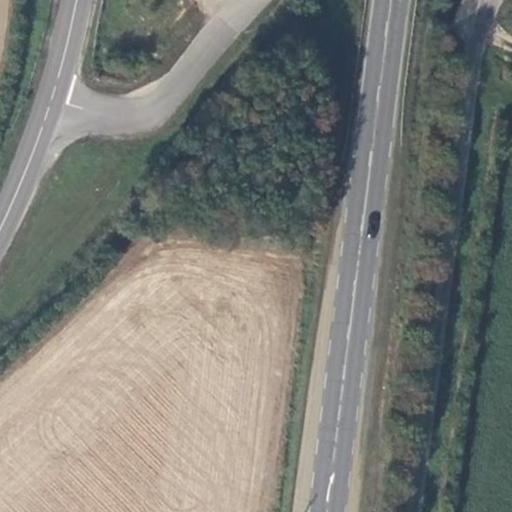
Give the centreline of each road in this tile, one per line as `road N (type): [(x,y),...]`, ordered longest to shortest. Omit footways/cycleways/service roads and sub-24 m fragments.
road 1 (unclassified): [(490,0),(479,27),(415,511)]
road 2 (primary): [(389,0),(326,511)]
road 3 (unclassified): [(50,100),(124,119),(157,110),(251,0)]
road 4 (tertiary): [(0,228),(50,100)]
